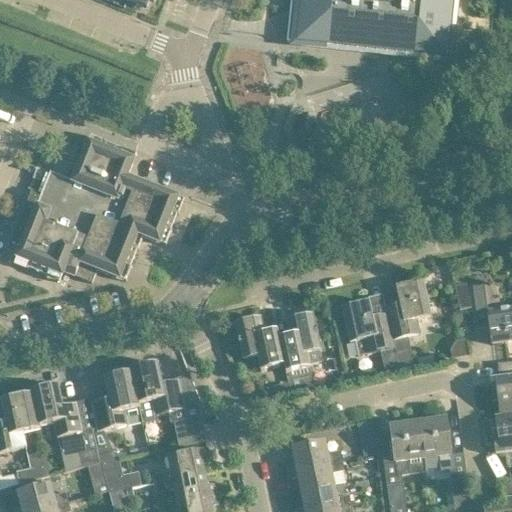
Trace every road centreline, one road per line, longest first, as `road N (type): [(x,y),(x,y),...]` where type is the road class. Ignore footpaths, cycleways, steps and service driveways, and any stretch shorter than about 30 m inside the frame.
road 1 (residential): [(252,295),(420,254),(434,232),(421,175)]
road 2 (residential): [(243,423),(470,381)]
road 3 (residential): [(0,353),(161,315),(184,292)]
road 4 (residential): [(244,216),(421,175)]
road 5 (residential): [(190,56),(50,0)]
road 6 (residential): [(243,423),(184,292)]
road 7 (residential): [(217,154),(180,157),(166,145),(166,115),(193,97)]
